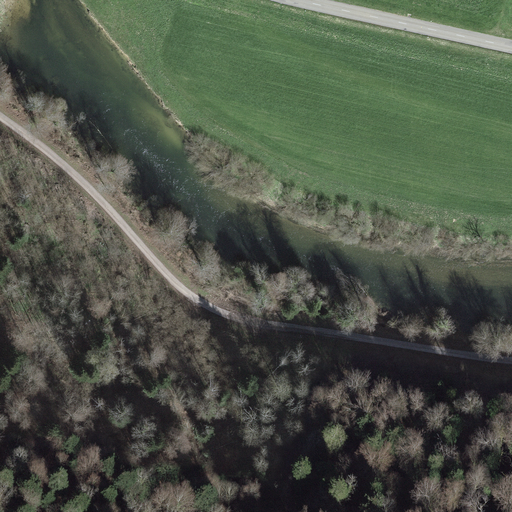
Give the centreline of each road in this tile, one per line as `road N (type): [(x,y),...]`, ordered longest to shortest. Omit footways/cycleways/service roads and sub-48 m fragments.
road 1 (unclassified): [(0,115),(70,169),(203,303),(259,323),(511,359)]
road 2 (track): [(203,303),(305,371),(511,428)]
road 3 (secondary): [(511,48),(292,0)]
